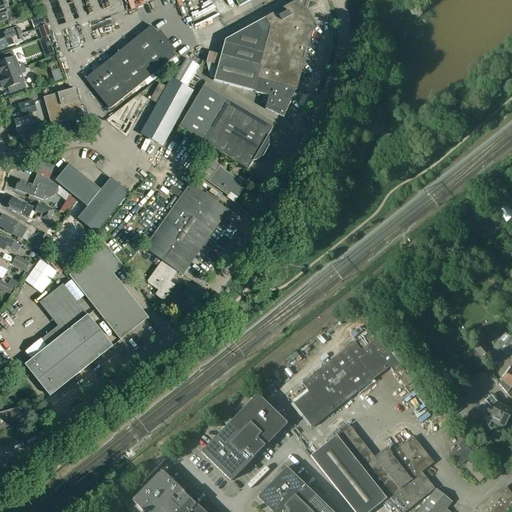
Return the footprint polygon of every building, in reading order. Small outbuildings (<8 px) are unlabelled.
[(6,0),(0,2),(0,12),(9,9),(6,0)] [(254,93),(268,97),(284,99),(286,93),(287,88),(296,90),(314,26),(305,10),(307,2),(299,0),(297,2),(225,40),(213,81),(254,92),(254,93)] [(12,16),(9,9),(0,12),(0,22),(10,19),(9,17),(12,16)] [(42,16),(30,20),(34,29),(45,25),(42,16)] [(8,25),(18,22),(16,17),(10,19),(7,20),(8,25)] [(37,28),(42,39),(50,36),(46,25),(37,28)] [(109,109),(175,57),(151,27),(85,79),(109,109)] [(0,41),(20,34),(19,30),(13,32),(12,29),(2,33),(0,33),(0,41)] [(20,34),(0,41),(0,50),(14,45),(13,42),(22,39),(20,34)] [(52,47),(48,37),(39,41),(43,51),(52,47)] [(0,75),(24,68),(22,63),(17,65),(14,57),(12,51),(1,55),(3,61),(0,61),(0,75)] [(25,72),(24,68),(0,75),(0,85),(1,88),(2,88),(3,89),(11,86),(13,92),(25,88),(23,82),(20,74),(25,72)] [(54,81),(61,79),(58,69),(51,72),(54,81)] [(171,80),(140,134),(162,147),(193,92),(171,80)] [(178,128),(202,143),(248,170),(273,128),(203,86),(178,128)] [(58,94),(44,98),(51,125),(82,116),(74,89),(58,94)] [(291,102),(284,99),(268,97),(265,110),(283,118),(291,102)] [(19,105),(21,114),(30,112),(28,103),(19,105)] [(44,126),(41,127),(39,120),(32,123),(30,117),(14,122),(18,134),(33,130),(36,141),(47,138),(46,137),(48,137),(44,126)] [(209,160),(199,175),(228,196),(230,193),(237,198),(247,184),(239,178),(239,180),(238,181),(209,160)] [(53,167),(41,163),(39,170),(51,173),(53,167)] [(77,219),(86,227),(83,231),(92,239),(95,235),(128,194),(110,178),(95,196),(64,171),(55,182),(86,207),(77,219)] [(43,201),(45,196),(48,198),(56,194),(57,189),(59,187),(44,178),(44,177),(37,174),(32,186),(18,181),(15,190),(43,201)] [(162,261),(177,272),(182,275),(227,212),(189,185),(179,200),(175,197),(166,210),(170,212),(144,249),(162,261)] [(75,201),(70,197),(67,202),(72,206),(75,201)] [(7,209),(21,215),(28,218),(33,207),(26,204),(12,198),(7,209)] [(507,222),(511,217),(511,212),(501,200),(493,207),(507,222)] [(34,212),(42,215),(40,220),(48,223),(52,215),(56,217),(57,214),(38,204),(34,212)] [(3,216),(0,220),(0,227),(5,231),(4,232),(10,236),(11,235),(11,234),(15,236),(21,226),(16,224),(16,223),(3,216)] [(40,232),(32,246),(41,251),(49,237),(40,232)] [(452,241),(446,234),(431,246),(438,254),(452,241)] [(0,235),(0,249),(3,251),(6,246),(10,248),(13,243),(0,235)] [(101,239),(69,276),(120,340),(122,340),(121,339),(148,318),(114,274),(123,267),(101,239)] [(17,257),(13,264),(27,272),(31,265),(17,257)] [(170,282),(177,272),(162,261),(147,283),(158,291),(155,295),(164,301),(174,286),(170,282)] [(455,280),(460,285),(467,278),(461,273),(455,280)] [(8,285),(16,289),(20,282),(12,277),(8,285)] [(12,288),(0,281),(0,291),(8,295),(12,288)] [(42,339),(48,347),(25,365),(50,396),(112,347),(63,285),(39,303),(58,327),(42,339)] [(423,303),(412,312),(423,326),(435,317),(423,303)] [(374,331),(357,345),(355,342),(301,383),(308,392),(294,403),(293,403),(313,428),(390,368),(396,375),(406,388),(405,388),(409,393),(422,383),(419,378),(403,358),(403,357),(398,350),(399,349),(397,347),(396,348),(388,338),(382,342),(374,331)] [(502,354),(504,352),(511,358),(511,334),(504,345),(499,341),(494,348),(502,354)] [(483,343),(476,350),(485,360),(492,354),(483,343)] [(511,368),(499,384),(507,393),(511,388),(511,368)] [(451,395),(458,390),(450,380),(443,385),(451,395)] [(243,410),(272,438),(286,424),(286,425),(287,424),(286,424),(287,423),(286,422),(286,423),(258,396),(257,395),(256,396),(243,410)] [(485,401),(486,403),(476,411),(474,409),(469,414),(470,415),(470,416),(467,418),(472,425),(474,423),(475,422),(476,422),(482,418),(480,416),(486,412),(487,413),(486,415),(498,422),(498,423),(497,425),(503,428),(501,432),(502,432),(511,412),(496,405),(497,403),(491,396),(485,401)] [(443,408),(451,418),(461,409),(453,399),(443,408)] [(0,432),(21,415),(17,409),(24,407),(24,406),(16,408),(0,413),(0,432)] [(229,424),(259,453),(262,449),(272,438),(243,410),(229,424)] [(202,452),(201,453),(202,454),(230,481),(229,481),(230,481),(231,481),(232,481),(231,481),(255,456),(259,453),(229,424),(202,452)] [(310,457),(313,460),(354,511),(370,511),(387,499),(397,511),(405,511),(435,489),(422,473),(434,463),(413,438),(379,464),(348,426),(336,435),(337,436),(310,457)] [(469,464),(466,468),(480,483),(487,476),(470,458),(472,457),(473,455),(478,451),(470,441),(470,442),(468,440),(464,444),(462,442),(457,446),(461,450),(452,457),(459,467),(467,461),(469,464)] [(286,468),(269,486),(257,497),(272,511),(299,511),(316,496),(286,468)] [(177,511),(190,499),(161,471),(132,501),(143,511),(177,511)] [(436,490),(417,511),(444,511),(452,503),(436,490)] [(496,499),(494,496),(476,510),(477,511),(505,511),(506,511),(508,511),(509,511),(511,508),(511,496),(507,490),(496,499)] [(332,511),(316,496),(299,511),(332,511)] [(177,511),(202,511),(190,499),(177,511)]
